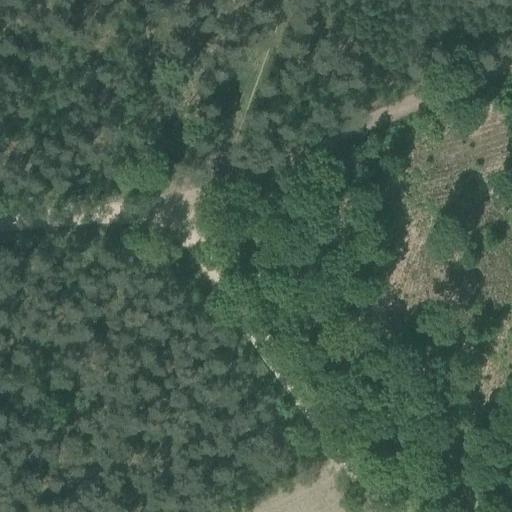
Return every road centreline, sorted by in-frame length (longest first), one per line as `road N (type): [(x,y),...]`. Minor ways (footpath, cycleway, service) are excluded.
road 1 (track): [(178,228),(386,511)]
road 2 (track): [(203,195),(511,65)]
road 3 (track): [(203,195),(280,0)]
road 4 (track): [(0,223),(94,216),(178,228)]
